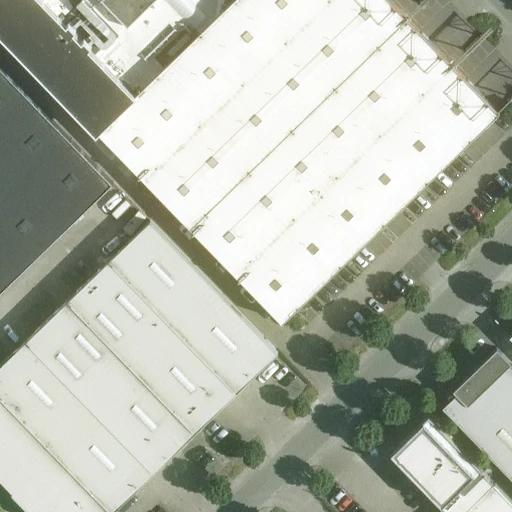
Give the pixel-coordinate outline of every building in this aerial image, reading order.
[(281,321),(498,112),(389,0),(231,0),(229,3),(227,0),(0,0),(0,34),(96,133),(98,131),(281,321)] [(0,290),(112,181),(0,65),(0,290)] [(112,511),(278,352),(150,220),(0,364),(0,479),(12,492),(11,493),(29,511),(112,511)] [(466,404),(452,417),(511,479),(511,363),(496,347),(452,389),(466,404)] [(447,511),(511,511),(511,501),(428,415),(400,442),(400,443),(390,452),(400,462),(399,462),(447,511)]
